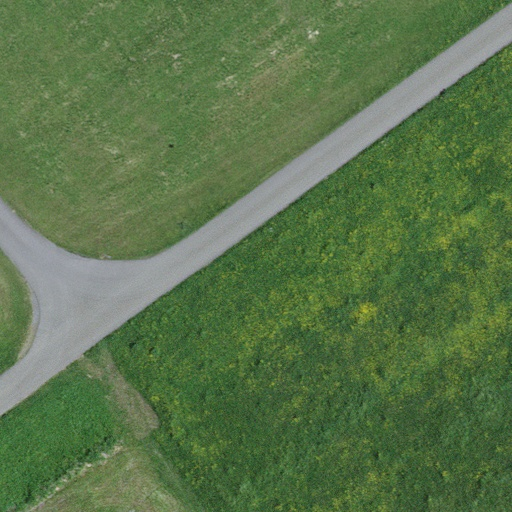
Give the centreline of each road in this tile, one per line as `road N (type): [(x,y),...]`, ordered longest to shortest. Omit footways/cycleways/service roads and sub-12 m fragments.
road 1 (track): [(84,327),(511,26)]
road 2 (track): [(0,213),(84,327)]
